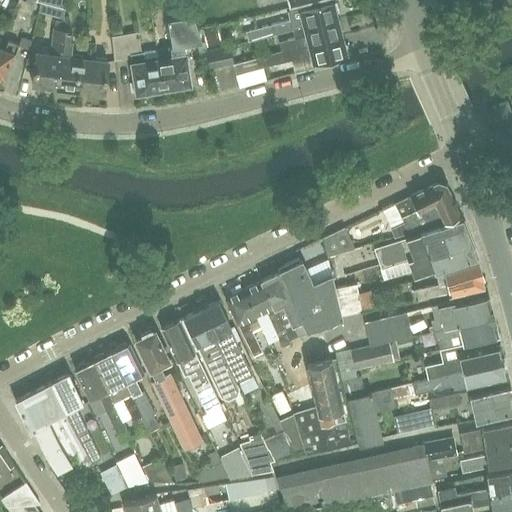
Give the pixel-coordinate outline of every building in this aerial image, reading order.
[(37,0),(37,1),(65,9),(66,0),(37,0)] [(299,9),(299,10),(287,13),(290,22),(246,32),(248,41),(336,19),(334,11),(337,10),(335,2),(332,2),(332,1),(299,9)] [(201,44),(197,31),(193,16),(167,21),(171,48),(170,48),(157,50),(164,92),(176,90),(176,86),(191,83),(190,73),(187,73),(184,54),(183,47),(200,44),(201,44)] [(248,42),(266,38),(293,31),(295,39),(279,43),(281,52),(341,36),(339,29),(342,28),(340,19),(337,20),(336,19),(248,41),(248,42)] [(45,85),(53,86),(55,86),(61,30),(60,30),(53,29),(50,53),(36,51),(32,84),(34,84),(34,88),(45,89),(45,85)] [(53,86),(79,89),(83,57),(71,56),(73,41),(71,41),(72,33),(67,33),(68,30),(61,30),(55,86),(53,86)] [(151,94),(164,92),(157,50),(141,52),(137,33),(112,37),(114,61),(126,59),(130,55),(131,55),(132,62),(131,63),(135,82),(132,82),(134,93),(150,90),(151,94)] [(341,36),(281,52),(252,60),(235,64),(237,74),(273,65),(311,54),(313,62),(346,54),(345,51),(347,49),(346,44),(343,43),(341,36)] [(0,47),(0,74),(3,76),(10,57),(13,58),(18,44),(8,40),(4,50),(0,47)] [(83,57),(79,89),(103,92),(107,60),(95,59),(97,44),(86,43),(84,57),(83,57)] [(205,43),(202,43),(201,44),(200,44),(204,70),(235,64),(230,45),(206,51),(205,43)] [(508,136),(511,134),(511,116),(507,102),(487,109),(493,126),(503,123),(508,136)] [(439,182),(436,182),(428,186),(429,186),(394,203),(403,222),(390,228),(394,237),(460,216),(449,194),(449,193),(446,185),(443,183),(439,182)] [(382,269),(404,261),(407,260),(469,239),(461,219),(397,242),(375,249),(382,269)] [(324,237),(324,238),(332,254),(355,248),(345,227),(324,237)] [(469,239),(407,260),(414,279),(476,260),(469,239)] [(335,278),(343,276),(338,256),(330,258),(335,278)] [(285,285),(308,332),(330,326),(341,317),(331,276),(313,285),(301,260),(300,261),(298,258),(285,265),(286,268),(279,271),(285,285)] [(436,275),(438,285),(413,291),(415,301),(482,284),(480,277),(481,277),(477,262),(445,273),(445,272),(436,275)] [(285,285),(279,271),(261,280),(284,327),(284,328),(293,324),(299,335),(308,332),(285,285)] [(284,327),(261,280),(243,289),(256,316),(266,312),(282,347),(290,343),(283,328),(284,327)] [(376,309),(372,290),(359,293),(357,284),(336,288),(343,316),(376,309)] [(261,327),(256,316),(243,289),(225,298),(247,345),(253,357),(263,352),(252,331),(261,327)] [(429,332),(493,317),(488,297),(454,305),(453,301),(438,305),(441,319),(438,320),(437,319),(431,320),(432,326),(428,327),(429,332)] [(248,364),(231,328),(218,301),(201,309),(231,372),(248,364)] [(183,318),(196,345),(221,397),(228,400),(237,396),(239,390),(231,372),(201,309),(183,318)] [(371,345),(400,338),(395,316),(366,323),(371,345)] [(493,317),(429,332),(430,332),(433,331),(435,341),(440,340),(442,349),(442,350),(463,344),(497,336),(493,317)] [(206,377),(200,364),(179,320),(161,328),(176,360),(183,374),(184,376),(188,374),(207,413),(219,407),(220,406),(206,377)] [(172,425),(184,450),(202,441),(194,425),(171,377),(165,380),(158,366),(168,361),(154,331),(151,333),(151,331),(143,334),(144,336),(136,340),(155,378),(150,380),(172,425)] [(427,378),(440,375),(504,361),(500,343),(499,343),(497,336),(463,344),(442,350),(445,361),(424,367),(427,378)] [(349,349),(354,370),(386,363),(382,344),(400,339),(400,338),(371,345),(349,349)] [(118,349),(110,353),(143,420),(156,414),(144,390),(141,392),(134,378),(143,373),(129,344),(126,345),(125,342),(117,346),(118,349)] [(371,393),(360,396),(354,371),(354,370),(349,349),(333,353),(335,360),(345,399),(346,399),(353,425),(355,436),(357,447),(382,442),(381,434),(376,413),(387,410),(396,408),(391,389),(372,395),(371,393)] [(133,424),(142,420),(143,420),(110,353),(105,355),(103,352),(93,357),(95,360),(93,361),(113,404),(122,400),(126,409),(133,424)] [(351,444),(342,410),(343,409),(331,360),(306,365),(313,398),(315,406),(295,412),(308,454),(351,444)] [(113,404),(93,361),(86,364),(83,362),(78,364),(78,368),(75,370),(89,399),(97,395),(117,435),(127,431),(113,404)] [(455,391),(508,378),(504,361),(440,375),(427,378),(428,380),(412,383),(415,394),(453,384),(455,391)] [(100,460),(85,429),(74,407),(83,402),(68,374),(51,383),(75,434),(92,464),(100,460)] [(51,383),(34,391),(60,446),(71,463),(78,460),(83,469),(92,464),(75,434),(51,383)] [(470,394),(476,420),(511,412),(511,397),(509,386),(470,394)] [(60,446),(34,391),(16,401),(21,411),(20,411),(30,431),(34,430),(45,452),(57,470),(71,463),(60,446)] [(459,394),(454,395),(432,400),(430,401),(432,411),(442,409),(461,404),(459,394)] [(288,440),(294,454),(304,451),(293,415),(279,421),(283,429),(288,440)] [(511,421),(498,425),(480,429),(480,430),(460,433),(463,452),(483,448),(511,441),(511,421)] [(269,450),(268,450),(273,461),(296,456),(294,454),(288,440),(283,429),(264,439),(269,450)] [(240,444),(253,475),(273,472),(271,462),(273,461),(268,450),(269,450),(264,439),(261,433),(249,436),(250,441),(240,444)] [(306,511),(311,511),(392,493),(432,484),(432,483),(445,480),(445,476),(447,476),(443,458),(455,456),(453,439),(423,444),(423,443),(274,476),(288,511),(306,511)] [(486,466),(511,460),(511,441),(483,448),(484,455),(460,460),(463,472),(486,468),(486,466)] [(217,445),(227,468),(231,477),(245,470),(237,453),(227,457),(220,443),(217,445)] [(117,462),(129,487),(149,482),(135,453),(117,462)] [(174,483),(162,458),(144,468),(151,482),(174,483)] [(223,462),(196,475),(199,483),(230,477),(223,462)] [(171,467),(173,473),(176,481),(188,477),(183,463),(171,467)] [(101,476),(111,495),(126,487),(116,468),(101,476)] [(438,495),(440,507),(511,491),(511,468),(487,473),(489,488),(471,492),(456,495),(455,491),(438,495)] [(10,511),(39,511),(34,504),(40,504),(26,483),(1,499),(10,511)] [(435,504),(433,495),(431,488),(394,496),(396,503),(398,511),(417,507),(435,504)] [(491,505),(492,511),(511,511),(511,491),(440,507),(440,511),(472,511),(472,508),(491,505)] [(123,502),(125,511),(160,511),(155,494),(123,502)] [(177,511),(191,508),(188,499),(174,503),(177,511)]
